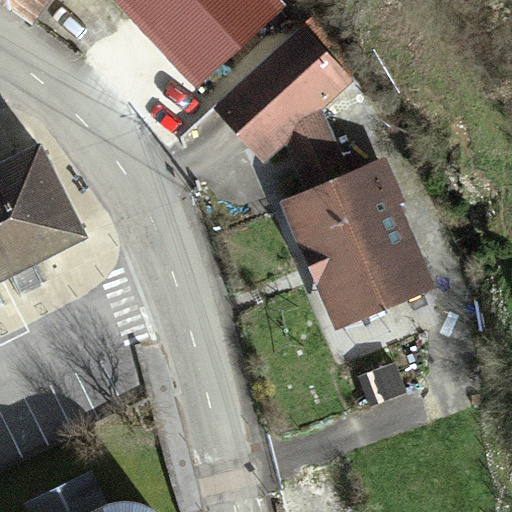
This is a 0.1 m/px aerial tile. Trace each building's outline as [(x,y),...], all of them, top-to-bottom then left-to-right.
[(0,0),(36,26),(55,0),(0,0)] [(277,11),(266,0),(113,0),(198,87),(277,11)] [(309,205),(284,215),(303,264),(315,291),(321,288),(339,332),(422,299),(388,214),(393,212),(378,177),(341,191),(311,113),(355,63),(329,41),(332,37),(305,12),(217,114),(270,160),(285,143),(309,205)] [(0,282),(84,241),(38,150),(0,168),(0,282)] [(106,511),(91,484),(31,511),(106,511)]
